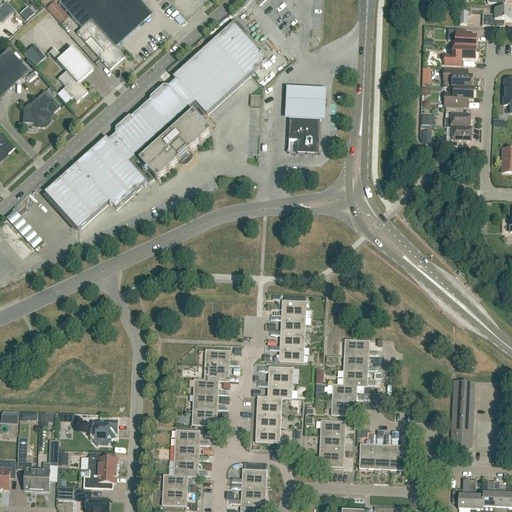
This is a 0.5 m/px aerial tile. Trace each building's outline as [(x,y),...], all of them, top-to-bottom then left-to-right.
[(115,50),(152,16),(138,0),(64,0),(58,5),(81,30),(76,35),(85,45),(90,40),(102,53),(97,58),(110,72),(124,59),(115,50)] [(54,3),(47,10),(60,25),(68,18),(54,3)] [(0,25),(14,13),(6,4),(1,8),(0,6),(0,25)] [(511,11),(507,11),(507,7),(497,7),(497,11),(495,11),(495,17),(483,16),(483,28),(505,29),(505,23),(511,23),(511,11)] [(28,10),(20,17),(26,23),(34,16),(28,10)] [(467,27),(468,14),(460,13),(459,26),(467,27)] [(169,88),(200,121),(206,116),(207,117),(208,116),(207,116),(260,69),(263,69),(263,66),(267,63),(263,58),(263,55),(260,55),(244,37),(244,33),(238,26),(234,25),(174,79),(173,79),(176,82),(169,88)] [(456,50),(476,51),(477,38),(463,38),(463,32),(448,31),(448,42),(456,43),(456,49),(456,50)] [(23,54),(34,66),(43,58),(32,45),(23,54)] [(53,50),(48,54),(56,63),(66,74),(58,81),(65,89),(63,92),(71,101),(72,99),(77,104),(88,95),(79,85),(92,72),(72,49),(61,59),(53,50)] [(456,50),(456,49),(454,49),(453,56),(445,56),(445,67),(460,68),(460,62),(475,63),(476,51),(456,50)] [(0,99),(28,74),(27,73),(20,66),(18,63),(12,57),(8,51),(0,58),(0,99)] [(15,54),(12,57),(18,63),(21,60),(15,54)] [(20,66),(27,73),(30,70),(23,63),(20,66)] [(443,90),(452,90),(454,90),(472,91),(472,90),(473,79),(460,78),(460,71),(444,71),(443,90)] [(511,82),(505,82),(503,107),(511,108),(511,115),(511,114),(511,82)] [(200,121),(169,88),(164,88),(151,100),(150,102),(132,119),(129,119),(116,131),(116,136),(152,177),(157,183),(180,162),(183,165),(185,165),(191,160),(191,158),(188,155),(212,134),(200,121)] [(327,91),(287,89),(285,121),(325,122),(327,91)] [(474,90),(472,90),(472,91),(454,90),(454,95),(445,95),(444,108),(460,109),(461,102),(474,103),(474,90)] [(66,105),(71,101),(66,95),(63,92),(58,96),(66,105)] [(44,130),(49,125),(49,120),(60,110),(45,93),(24,112),(23,124),(34,125),(38,129),(44,130)] [(249,98),(249,107),(259,107),(259,98),(249,98)] [(446,130),(453,130),(470,130),(471,117),(459,117),(460,110),(446,109),(445,121),(446,121),(446,130)] [(319,156),(321,121),(315,121),(289,119),(288,142),(297,142),(297,155),(314,156),(319,156)] [(472,130),(470,130),(453,130),(453,138),(447,138),(446,149),(460,150),(460,143),(472,143),(472,130)] [(0,136),(0,159),(1,159),(2,160),(2,161),(3,161),(15,150),(1,135),(0,136)] [(146,183),(152,177),(116,136),(109,142),(106,139),(106,140),(45,195),(79,232),(110,204),(110,207),(113,207),(117,211),(121,207),(124,207),(124,204),(146,184),(147,185),(147,184),(146,183)] [(511,151),(503,151),(502,175),(511,175),(511,151)] [(31,250),(40,242),(12,213),(3,221),(31,250)] [(284,303),(283,303),(282,319),(306,320),(307,305),(306,304),(284,303)] [(282,319),(281,334),(305,335),(306,320),(282,319)] [(305,350),(305,335),(281,334),(280,349),(305,350)] [(345,358),(369,359),(370,344),(345,343),(345,358)] [(304,365),(305,350),(280,349),(280,364),(304,365)] [(205,368),(229,369),(230,354),(206,352),(205,368)] [(368,374),(369,359),(345,358),(344,373),(368,374)] [(229,384),(229,369),(205,368),(205,382),(205,383),(219,383),(219,384),(229,384)] [(269,385),(293,386),(294,371),(269,369),(269,385)] [(324,372),(317,371),(316,386),(323,386),(326,386),(326,383),(324,383),(324,372)] [(367,389),(368,374),(344,373),(343,388),(357,389),(364,389),(367,389)] [(205,383),(205,382),(195,382),(194,397),(218,398),(219,384),(219,383),(205,383)] [(472,451),(475,394),(475,384),(454,383),(451,450),(472,451)] [(292,401),(293,386),(269,385),(268,399),(268,400),(282,401),(292,401)] [(343,388),(333,387),(333,402),(357,404),(357,395),(357,389),(343,388)] [(217,413),(218,398),(194,397),(193,412),(217,413)] [(268,399),(258,399),(257,414),(281,415),(282,401),(268,400),(268,399)] [(356,419),(357,404),(333,402),(332,418),(356,419)] [(217,429),(217,413),(193,412),(192,428),(217,429)] [(18,426),(18,414),(2,413),(1,425),(18,426)] [(281,430),(281,415),(257,414),(256,429),(281,430)] [(117,438),(118,422),(98,421),(89,430),(88,433),(86,435),(97,448),(100,446),(107,446),(112,441),(113,437),(117,438)] [(321,439),(345,440),(346,424),(322,423),(321,439)] [(280,438),(281,430),(256,429),(256,445),(280,446),(284,446),(284,439),(280,438)] [(176,448),(200,449),(200,434),(176,433),(176,448)] [(344,455),(345,440),(321,439),(320,453),(344,455)] [(27,459),(28,443),(19,442),(19,458),(27,459)] [(58,460),(59,444),(51,443),(50,460),(58,460)] [(375,472),(376,447),(361,447),(359,471),(375,472)] [(390,472),(391,448),(376,447),(375,472),(390,472)] [(199,464),(200,449),(176,448),(175,463),(199,464)] [(391,448),(390,472),(405,473),(406,449),(391,448)] [(344,470),(344,455),(320,453),(320,469),(344,470)] [(90,472),(117,474),(118,461),(105,460),(105,455),(90,454),(90,460),(89,460),(88,472),(90,472)] [(198,480),(199,464),(175,463),(174,478),(188,479),(198,480)] [(6,464),(5,471),(0,471),(0,491),(9,492),(10,478),(16,478),(17,465),(6,464)] [(37,493),(38,473),(32,472),(32,465),(26,464),(26,472),(25,493),(37,493)] [(38,473),(37,493),(49,494),(50,473),(50,466),(44,465),(44,473),(38,473)] [(116,486),(117,474),(90,472),(90,480),(85,480),(84,490),(91,491),(103,491),(104,485),(116,486)] [(242,487),(266,489),(267,473),(266,473),(258,473),(243,472),(242,487)] [(174,478),(164,477),(163,492),(187,494),(188,479),(174,478)] [(470,497),(470,482),(464,482),(463,492),(460,492),(453,491),(452,505),(459,505),(458,511),(471,511),(472,497),(470,497)] [(484,498),(483,498),(475,497),(476,482),(470,482),(470,497),(472,497),(471,511),(470,511),(483,511),(484,509),(483,509),(484,498)] [(494,511),(496,495),(494,495),(487,495),(488,483),(482,482),(482,495),(483,495),(483,498),(484,498),(483,509),(484,509),(483,511),(494,511)] [(494,484),(494,495),(496,495),(494,511),(506,511),(508,496),(506,496),(499,496),(500,484),(494,484)] [(266,503),(266,489),(242,487),(241,502),(266,503)] [(59,492),(58,500),(76,501),(76,493),(59,492)] [(187,509),(187,494),(163,492),(163,508),(187,509)] [(109,511),(110,502),(91,501),(91,493),(78,493),(77,503),(87,503),(86,511),(106,511),(107,511),(109,511)] [(265,511),(266,503),(241,502),(241,511),(265,511)]
